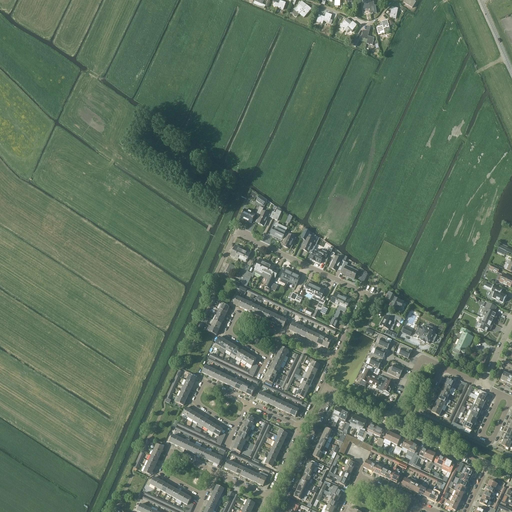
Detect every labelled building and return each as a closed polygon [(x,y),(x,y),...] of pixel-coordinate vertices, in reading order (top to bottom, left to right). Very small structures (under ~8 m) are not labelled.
[(412,0),(405,0),(404,3),(412,8),(416,2),(412,0)] [(279,4),(277,8),(283,10),(286,3),(280,1),(279,4)] [(299,15),(302,12),(304,9),(306,6),(302,2),(292,13),(297,17),(299,15)] [(302,12),(307,15),(311,10),(306,6),(304,9),(302,12)] [(392,8),(390,18),(396,19),(398,9),(392,8)] [(325,18),(324,20),(323,21),(329,23),(332,15),(326,13),(325,17),(325,18)] [(319,15),(316,23),(322,25),(323,21),(324,20),(325,18),(325,17),(319,15)] [(340,27),(345,31),(348,28),(350,25),(345,21),(340,27)] [(382,23),(383,27),(383,30),(384,30),(385,34),(388,33),(390,30),(389,28),(388,21),(381,22),(382,23)] [(348,28),(345,31),(347,33),(350,29),(353,32),(357,26),(352,22),(350,25),(348,28)] [(263,206),(267,201),(260,196),(256,201),(263,206)] [(207,204),(212,208),(216,202),(211,199),(207,204)] [(254,218),(255,215),(245,210),(243,213),(242,215),(241,219),(251,224),(253,220),(253,221),(254,219),(254,218)] [(275,213),(273,219),(278,221),(281,213),(277,211),(276,214),(275,213)] [(269,216),(262,212),(259,217),(256,223),(264,226),(269,216)] [(274,227),(271,235),(272,236),(274,238),(275,237),(282,240),(285,234),(285,235),(286,233),(275,227),(274,227)] [(305,230),(301,238),(306,241),(301,249),(312,254),(313,251),(315,247),(312,246),(314,242),(310,240),(311,239),(310,238),(311,236),(309,235),(311,232),(305,230)] [(285,234),(282,240),(285,241),(282,246),(290,250),(295,239),(287,235),(287,236),(285,235),(285,234)] [(231,256),(239,259),(242,251),(239,249),(239,248),(236,246),(231,256)] [(312,256),(310,259),(311,259),(311,260),(315,262),(320,264),(322,259),(325,261),(326,259),(328,260),(330,255),(326,253),(321,250),(320,252),(315,250),(312,256)] [(242,251),(239,259),(246,263),(251,253),(247,251),(246,253),(242,251)] [(338,270),(341,271),(345,263),(342,261),(343,261),(335,257),(330,268),(337,272),(338,270)] [(261,276),(263,273),(267,265),(267,263),(260,259),(254,272),(253,272),(252,274),(248,272),(245,278),(250,281),(251,277),(253,278),(255,273),(261,276)] [(345,263),(341,271),(344,273),(343,274),(354,279),(357,272),(347,267),(348,264),(345,263)] [(235,267),(230,264),(226,272),(231,275),(235,267)] [(266,277),(269,279),(275,267),(275,266),(270,264),(269,266),(267,265),(263,273),(267,275),(266,277)] [(265,287),(270,289),(273,284),(280,269),(275,267),(269,279),(269,280),(265,287)] [(281,279),(280,282),(287,285),(288,283),(292,275),(293,273),(289,271),(286,269),(281,279)] [(292,275),(288,283),(296,286),(301,276),(297,274),(293,273),(292,275)] [(511,279),(503,275),(499,282),(500,283),(501,284),(502,284),(503,284),(511,288),(511,286),(511,285),(511,279)] [(310,283),(305,293),(313,296),(316,288),(317,286),(314,285),(310,283)] [(485,286),(492,290),(494,290),(493,292),(491,295),(492,297),(492,298),(496,300),(496,301),(498,302),(499,302),(503,303),(504,302),(505,300),(507,296),(501,293),(502,290),(486,283),(485,286)] [(246,293),(246,292),(247,290),(248,288),(242,285),(238,284),(237,286),(236,288),(240,290),(246,293)] [(313,296),(312,299),(319,302),(315,311),(320,313),(323,307),(325,302),(320,300),(322,296),(325,290),(321,288),(317,286),(316,288),(313,296)] [(338,306),(339,306),(342,298),(339,296),(339,295),(336,293),(331,303),(338,306)] [(403,303),(396,300),(397,299),(388,293),(386,299),(391,301),(389,305),(388,307),(390,309),(390,308),(396,311),(398,307),(399,308),(401,307),(403,303)] [(342,298),(339,306),(338,306),(337,309),(336,312),(339,314),(340,311),(345,313),(351,300),(343,296),(342,298)] [(233,305),(239,307),(243,300),(237,297),(233,305)] [(239,307),(245,310),(248,303),(243,300),(239,307)] [(482,313),(481,316),(484,317),(483,319),(493,324),(498,315),(494,313),(497,308),(489,304),(485,302),(483,308),(484,309),(482,313)] [(245,310),(250,313),(254,305),(248,303),(245,310)] [(222,305),(219,310),(227,314),(229,308),(222,305)] [(250,313),(256,315),(259,308),(254,305),(250,313)] [(256,315),(261,318),(265,310),(259,308),(256,315)] [(307,308),(304,315),(311,318),(314,311),(307,308)] [(219,310),(217,316),(224,319),(227,314),(219,310)] [(261,318),(267,320),(270,313),(265,310),(261,318)] [(315,311),(312,318),(317,320),(320,313),(315,311)] [(267,320),(272,323),(276,315),(270,313),(267,320)] [(272,323),(278,326),(281,318),(276,315),(272,323)] [(395,324),(396,320),(400,322),(402,319),(393,315),(391,319),(385,317),(380,326),(389,330),(393,323),(395,324)] [(217,316),(214,321),(222,325),(224,319),(217,316)] [(334,316),(329,326),(335,329),(338,321),(336,320),(337,318),(334,316)] [(281,318),(278,326),(283,328),(287,321),(281,318)] [(477,323),(475,328),(481,330),(481,331),(481,332),(481,333),(483,333),(484,332),(487,333),(489,327),(491,329),(493,324),(483,319),(481,325),(477,323)] [(214,321),(211,327),(219,330),(222,325),(214,321)] [(289,331),(294,334),(298,326),(292,323),(289,331)] [(294,334),(300,336),(304,329),(298,326),(294,334)] [(219,330),(211,327),(209,333),(216,336),(219,330)] [(405,328),(402,333),(410,337),(412,331),(405,328)] [(433,335),(434,333),(423,328),(423,329),(418,328),(415,335),(419,336),(418,339),(422,341),(421,342),(425,343),(425,342),(429,344),(430,342),(433,343),(437,336),(433,335)] [(300,336),(306,339),(309,331),(304,329),(300,336)] [(453,348),(452,352),(459,355),(460,352),(464,353),(468,346),(469,346),(473,338),(470,337),(472,334),(462,329),(461,332),(463,333),(463,334),(456,349),(455,349),(453,348)] [(306,339),(311,341),(315,334),(309,331),(306,339)] [(311,341),(317,344),(320,336),(320,335),(318,334),(317,335),(315,334),(311,341)] [(390,343),(386,341),(388,338),(380,334),(378,339),(380,341),(378,345),(385,348),(388,350),(390,343)] [(317,344),(322,346),(326,339),(320,336),(317,344)] [(326,339),(322,346),(328,349),(331,341),(327,340),(328,337),(327,336),(326,339)] [(215,345),(220,348),(225,341),(219,338),(215,345)] [(220,348),(226,351),(230,344),(225,341),(220,348)] [(226,351),(231,354),(235,347),(230,344),(226,351)] [(385,348),(378,345),(376,344),(373,349),(376,350),(374,354),(383,359),(386,353),(383,351),(385,348)] [(411,353),(408,352),(410,349),(401,344),(398,349),(401,350),(399,355),(408,359),(411,353)] [(231,354),(236,357),(240,350),(235,347),(231,354)] [(281,348),(278,353),(286,357),(289,351),(281,348)] [(236,357),(241,361),(246,353),(240,350),(236,357)] [(241,361),(247,364),(251,357),(246,353),(241,361)] [(278,353),(276,359),(283,362),(286,357),(278,353)] [(369,365),(378,369),(381,363),(377,361),(379,358),(371,354),(368,359),(371,360),(369,365)] [(302,355),(298,363),(301,364),(303,365),(307,357),(302,355)] [(247,364),(252,367),(253,364),(256,360),(251,357),(247,364)] [(276,359),(273,364),(281,368),(283,362),(276,359)] [(311,365),(310,368),(317,372),(320,366),(316,364),(316,362),(311,360),(309,364),(311,365)] [(273,364),(271,370),(278,373),(281,368),(273,364)] [(367,383),(368,383),(371,376),(372,373),(371,372),(372,368),(366,365),(364,370),(366,370),(363,375),(362,376),(361,379),(361,380),(367,383)] [(396,374),(400,376),(403,370),(394,365),(392,370),(389,369),(387,374),(399,379),(395,377),(396,374)] [(202,374),(207,376),(211,369),(205,366),(202,374)] [(310,368),(307,374),(315,377),(317,372),(310,368)] [(207,376),(213,379),(216,372),(211,369),(207,376)] [(271,370),(268,375),(276,379),(278,373),(271,370)] [(213,379),(218,381),(222,374),(216,372),(213,379)] [(500,380),(506,383),(510,376),(504,373),(500,380)] [(218,381),(224,384),(227,377),(222,374),(218,381)] [(307,374),(305,379),(312,383),(315,377),(307,374)] [(189,375),(187,381),(194,384),(196,379),(189,375)] [(276,379),(268,375),(265,381),(273,385),(276,379)] [(376,389),(379,391),(383,383),(380,382),(380,381),(379,380),(378,379),(377,378),(376,379),(371,376),(368,383),(369,383),(369,384),(372,386),(373,385),(377,387),(376,389)] [(224,384),(229,387),(233,379),(227,377),(224,384)] [(446,383),(445,385),(452,389),(455,383),(451,381),(451,380),(447,378),(445,382),(446,383)] [(229,387),(235,389),(238,382),(233,379),(229,387)] [(305,379),(302,385),(309,388),(312,383),(305,379)] [(187,381),(184,387),(191,390),(194,384),(187,381)] [(383,383),(379,391),(383,392),(383,391),(389,394),(390,393),(390,394),(392,390),(392,389),(394,384),(387,381),(386,384),(385,385),(383,383)] [(235,389),(240,392),(244,385),(238,382),(235,389)] [(240,392),(246,394),(249,387),(244,385),(240,392)] [(302,385),(299,390),(307,394),(309,388),(302,385)] [(442,391),(450,394),(453,396),(454,394),(451,392),(452,389),(445,385),(442,391)] [(184,387),(181,392),(189,395),(191,390),(184,387)] [(249,387),(246,394),(251,397),(255,390),(249,387)] [(307,394),(299,390),(297,389),(293,396),(296,398),(297,396),(304,399),(307,394)] [(468,396),(477,401),(485,404),(487,398),(480,395),(478,397),(469,393),(470,390),(468,389),(465,395),(468,396)] [(442,391),(439,396),(447,400),(450,394),(442,391)] [(181,392),(179,398),(186,401),(189,395),(181,392)] [(257,399),(262,402),(266,395),(260,392),(257,399)] [(262,402),(268,405),(271,398),(266,395),(262,402)] [(438,399),(437,402),(444,405),(447,407),(449,404),(450,405),(451,402),(447,400),(439,396),(439,397),(439,396),(438,397),(437,398),(438,399)] [(186,401),(179,398),(176,403),(183,406),(186,401)] [(268,405),(273,407),(277,400),(271,398),(268,405)] [(273,407),(279,410),(282,403),(277,400),(273,407)] [(477,401),(474,406),(482,409),(485,404),(477,401)] [(437,402),(434,407),(442,411),(444,405),(437,402)] [(279,410),(284,412),(288,405),(282,403),(279,410)] [(284,412),(290,415),(293,408),(288,405),(284,412)] [(474,406),(472,411),(479,415),(482,409),(474,406)] [(337,423),(338,420),(343,411),(340,410),(340,409),(337,407),(337,408),(336,408),(332,417),(336,419),(334,422),(333,425),(329,423),(328,426),(334,429),(337,423)] [(442,411),(434,407),(432,413),(439,417),(442,411)] [(182,415),(188,418),(192,411),(186,408),(182,415)] [(293,408),(290,415),(296,418),(299,411),(293,408)] [(188,418),(193,421),(197,415),(192,411),(188,418)] [(343,411),(338,420),(344,423),(340,431),(343,433),(344,430),(347,423),(345,422),(349,414),(343,411)] [(472,411),(469,417),(477,421),(479,415),(472,411)] [(193,421),(198,424),(202,418),(197,415),(193,421)] [(249,416),(246,422),(253,425),(256,420),(249,416)] [(350,424),(356,427),(360,419),(357,418),(357,417),(355,416),(354,416),(350,424)] [(468,419),(467,423),(474,426),(477,421),(469,417),(467,416),(466,418),(468,419)] [(198,424),(203,428),(207,421),(202,418),(198,424)] [(357,440),(358,440),(360,441),(362,438),(365,432),(365,431),(363,430),(366,422),(366,421),(364,420),(363,420),(363,421),(360,419),(356,427),(361,429),(360,430),(359,431),(359,432),(358,433),(358,434),(357,436),(359,437),(357,440)] [(203,428),(208,431),(212,424),(207,421),(203,428)] [(246,422),(244,427),(251,431),(253,425),(246,422)] [(455,424),(452,423),(451,426),(464,432),(466,429),(464,428),(462,427),(455,424)] [(473,429),(474,426),(467,423),(464,428),(466,429),(471,432),(472,431),(473,432),(474,429),(473,429)] [(208,431),(214,434),(218,427),(212,424),(208,431)] [(367,432),(374,435),(377,427),(375,426),(375,425),(372,424),(371,424),(367,432)] [(219,437),(219,436),(221,433),(223,430),(218,427),(214,434),(219,437)] [(241,433),(248,436),(249,437),(252,431),(251,431),(244,427),(241,433)] [(377,427),(374,435),(380,438),(384,430),(377,427)] [(326,429),(323,434),(330,437),(333,432),(326,429)] [(280,431),(278,437),(285,440),(288,435),(280,431)] [(382,440),(379,446),(380,446),(382,447),(382,448),(384,443),(390,446),(391,443),(395,435),(388,432),(384,441),(382,440)] [(241,433),(238,438),(246,442),(248,436),(241,433)] [(323,434),(321,440),(327,443),(330,437),(323,434)] [(169,443),(175,445),(178,438),(173,435),(169,443)] [(401,438),(395,435),(391,443),(397,446),(401,438)] [(278,437),(275,442),(282,446),(285,440),(278,437)] [(175,445),(180,448),(184,441),(178,438),(175,445)] [(238,438),(236,444),(243,447),(246,442),(238,438)] [(321,440),(318,445),(325,448),(327,443),(321,440)] [(402,448),(408,451),(412,443),(406,440),(402,448)] [(511,443),(504,440),(501,446),(509,449),(510,447),(511,447),(511,443)] [(180,448),(186,451),(189,443),(184,441),(180,448)] [(275,442),(273,448),(280,451),(282,446),(275,442)] [(186,451),(191,453),(195,446),(189,443),(186,451)] [(415,445),(412,443),(408,451),(415,454),(418,446),(418,445),(415,444),(415,445)] [(243,447),(236,444),(233,450),(240,453),(243,447)] [(156,445),(154,450),(161,454),(164,448),(156,445)] [(325,448),(318,445),(318,446),(317,446),(316,448),(317,449),(316,451),(322,454),(324,455),(326,452),(324,451),(325,448)] [(191,453),(197,456),(200,448),(195,446),(191,453)] [(197,456),(202,458),(206,451),(200,448),(197,456)] [(273,448),(270,453),(277,457),(280,451),(273,448)] [(426,459),(429,452),(426,450),(427,449),(424,448),(423,449),(418,458),(425,461),(426,459)] [(154,450),(151,456),(159,459),(161,454),(154,450)] [(202,458),(208,461),(211,453),(206,451),(202,458)] [(322,454),(316,451),(313,457),(320,460),(322,454)] [(429,452),(426,459),(432,462),(436,455),(429,452)] [(208,461),(213,463),(217,456),(211,453),(208,461)] [(258,454),(255,453),(253,458),(253,459),(252,461),(259,464),(260,462),(255,460),(258,454)] [(270,453),(268,459),(275,462),(277,457),(270,453)] [(151,456),(149,461),(156,465),(159,459),(151,456)] [(217,456),(213,463),(219,466),(222,459),(217,456)] [(433,466),(442,470),(443,467),(447,460),(444,458),(444,457),(441,456),(440,457),(439,459),(437,458),(434,464),(433,466)] [(275,462),(268,459),(265,464),(272,468),(275,462)] [(447,460),(443,467),(442,470),(448,472),(445,478),(448,479),(452,472),(454,466),(452,465),(453,463),(452,462),(453,461),(449,460),(449,461),(447,460)] [(149,461),(146,467),(154,470),(156,465),(149,461)] [(224,469),(230,471),(233,464),(228,461),(224,469)] [(312,461),(310,464),(309,464),(307,469),(314,472),(316,468),(322,471),(324,467),(312,461)] [(349,461),(346,467),(353,470),(356,464),(349,461)] [(363,468),(369,471),(372,464),(366,461),(363,468)] [(374,473),(378,466),(379,464),(376,462),(375,465),(372,464),(369,471),(374,473)] [(230,471),(236,474),(239,466),(233,464),(230,471)] [(241,476),(244,469),(246,466),(243,465),(242,468),(239,466),(236,474),(241,476)] [(374,473),(380,476),(383,469),(378,466),(374,473)] [(154,470),(146,467),(143,473),(151,476),(154,470)] [(346,467),(344,472),(350,475),(353,470),(346,467)] [(385,478),(391,481),(396,470),(394,468),(392,473),(389,471),(385,478)] [(247,479),(250,472),(251,470),(249,469),(248,471),(244,469),(241,476),(247,479)] [(305,473),(304,475),(311,478),(314,472),(307,469),(306,470),(305,470),(304,472),(305,473)] [(380,476),(385,478),(389,471),(383,469),(380,476)] [(467,469),(464,475),(471,478),(474,472),(467,469)] [(396,470),(391,481),(397,484),(400,477),(397,475),(399,471),(396,470)] [(339,477),(341,478),(348,481),(349,481),(350,479),(349,478),(350,475),(344,472),(342,471),(339,477)] [(247,479),(252,482),(256,474),(250,472),(247,479)] [(252,482),(258,484),(261,477),(256,474),(252,482)] [(304,475),(302,480),(308,484),(311,478),(304,475)] [(464,475),(462,480),(469,484),(471,478),(464,475)] [(261,477),(258,484),(263,487),(267,479),(261,477)] [(150,485),(155,488),(159,481),(154,478),(150,485)] [(348,481),(341,478),(338,484),(345,487),(346,487),(347,485),(346,484),(348,481)] [(401,486),(407,489),(410,482),(405,479),(401,486)] [(469,484),(462,480),(459,479),(457,485),(459,486),(466,489),(467,489),(468,487),(468,486),(469,484)] [(302,480),(299,486),(306,489),(308,484),(302,480)] [(155,488),(161,491),(165,484),(159,481),(155,488)] [(490,481),(487,487),(495,490),(497,485),(490,481)] [(326,486),(329,487),(331,484),(325,482),(321,490),(324,491),(326,486)] [(407,489),(413,491),(416,484),(410,482),(407,489)] [(443,483),(442,485),(438,494),(441,495),(446,484),(443,483)] [(161,491),(166,494),(170,487),(165,484),(161,491)] [(413,491),(418,494),(421,487),(416,484),(413,491)] [(217,486),(214,491),(221,495),(224,489),(217,486)] [(308,490),(306,489),(299,486),(299,487),(297,487),(297,488),(297,489),(296,492),(303,495),(305,496),(308,490)] [(459,486),(456,491),(463,495),(466,489),(459,486)] [(166,494),(171,497),(175,490),(170,487),(166,494)] [(418,494),(424,496),(427,489),(421,487),(418,494)] [(485,492),(492,496),(494,497),(496,494),(493,493),(495,490),(487,487),(486,487),(485,489),(486,490),(485,492)] [(329,493),(340,498),(342,493),(333,488),(332,491),(330,491),(329,493)] [(424,496),(429,499),(432,492),(427,489),(424,496)] [(171,497),(177,500),(181,493),(175,490),(171,497)] [(214,491),(211,497),(219,500),(221,495),(214,491)] [(456,491),(454,497),(461,500),(463,495),(456,491)] [(303,495),(296,492),(294,497),(300,500),(303,495)] [(432,492),(429,499),(435,502),(438,495),(432,492)] [(485,492),(482,498),(490,501),(492,496),(485,492)] [(177,500),(182,503),(186,496),(181,493),(177,500)] [(332,497),(330,500),(337,504),(338,504),(339,501),(338,500),(340,498),(329,493),(328,495),(330,496),(332,497)] [(182,503),(187,506),(188,506),(189,503),(191,499),(186,496),(182,503)] [(211,497),(209,503),(216,506),(219,500),(211,497)] [(454,497),(451,502),(458,506),(461,500),(454,497)] [(490,501),(482,498),(480,504),(487,507),(490,501)] [(248,500),(245,506),(252,509),(255,504),(248,500)] [(337,504),(330,500),(327,506),(334,509),(336,509),(337,507),(336,506),(337,504)] [(458,506),(451,502),(447,501),(446,504),(450,505),(448,508),(456,511),(458,506)] [(289,511),(296,511),(300,505),(294,502),(292,506),(295,508),(292,511),(289,511)] [(209,503),(206,508),(214,511),(216,506),(209,503)]
